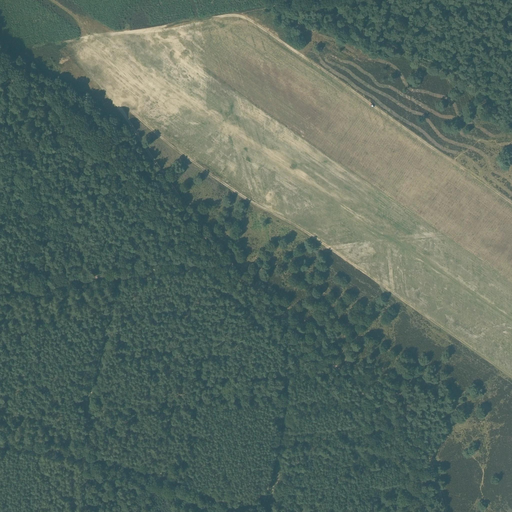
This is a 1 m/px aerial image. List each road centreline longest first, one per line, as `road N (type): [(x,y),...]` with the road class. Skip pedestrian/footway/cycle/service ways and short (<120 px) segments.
road 1 (track): [(444,511),(417,445),(220,258),(86,68)]
road 2 (track): [(288,351),(408,476),(410,511)]
road 3 (track): [(83,456),(154,473),(248,511)]
road 4 (track): [(288,351),(259,511)]
road 5 (track): [(288,351),(203,265),(169,267)]
road 6 (track): [(0,163),(32,182),(56,282)]
